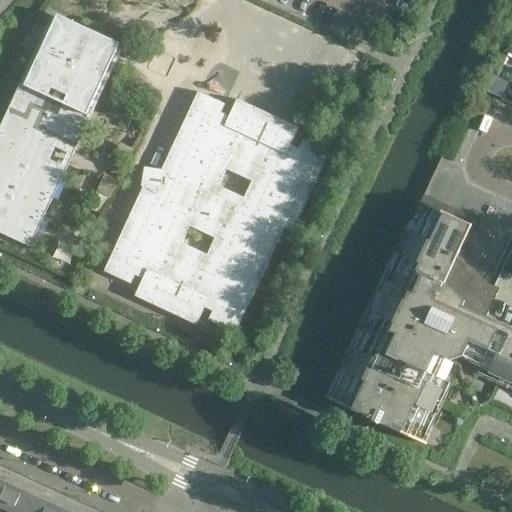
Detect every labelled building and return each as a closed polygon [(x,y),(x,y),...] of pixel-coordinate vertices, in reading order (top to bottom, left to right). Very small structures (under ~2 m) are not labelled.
[(0,233),(30,247),(110,74),(121,51),(118,49),(120,44),(57,15),(55,19),(51,18),(0,126),(0,233)] [(496,78),(490,92),(499,97),(506,82),(496,78)] [(237,100),(233,108),(229,117),(221,113),(225,105),(198,92),(158,179),(148,175),(104,271),(131,284),(135,275),(143,279),(139,288),(135,296),(196,325),(205,308),(213,312),(209,320),(235,332),(284,228),(292,232),(329,153),(302,141),(299,149),(290,145),(298,128),(237,100)] [(324,398),(424,444),(425,442),(423,441),(431,423),(433,423),(433,422),(424,418),(451,360),(462,356),(511,379),(511,273),(511,276),(501,271),(493,290),(487,287),(462,263),(481,222),(473,218),(472,218),(433,200),(426,196),(424,195),(412,221),(408,219),(326,396),(325,396),(324,398)] [(0,493),(10,472),(0,467),(0,493)] [(16,511),(30,482),(10,472),(0,493),(0,507),(10,511),(16,511)] [(41,511),(51,491),(30,482),(16,511),(41,511)] [(66,511),(72,501),(51,491),(41,511),(66,511)] [(91,511),(92,510),(72,501),(66,511),(91,511)]
